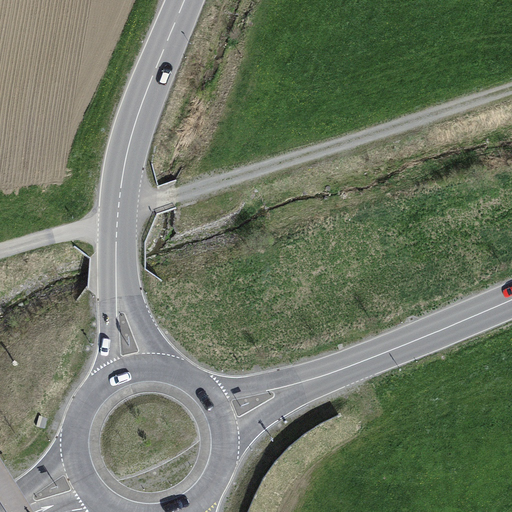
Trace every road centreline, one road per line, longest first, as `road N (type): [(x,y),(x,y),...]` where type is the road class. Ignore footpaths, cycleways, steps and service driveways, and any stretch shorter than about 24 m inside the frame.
road 1 (tertiary): [(134,371),(119,303),(122,177),(184,0)]
road 2 (secondary): [(219,416),(511,298)]
road 3 (secondary): [(134,371),(104,385),(82,411),(75,444),(82,477)]
